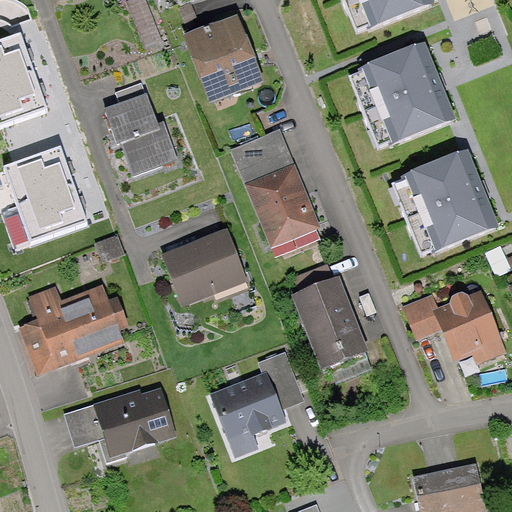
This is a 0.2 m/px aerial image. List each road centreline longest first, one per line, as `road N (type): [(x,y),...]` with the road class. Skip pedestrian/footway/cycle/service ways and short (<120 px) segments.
road 1 (residential): [(264,0),(426,422)]
road 2 (residential): [(0,339),(49,511)]
